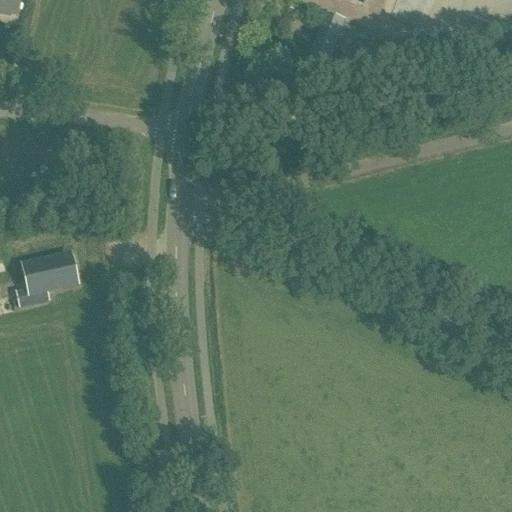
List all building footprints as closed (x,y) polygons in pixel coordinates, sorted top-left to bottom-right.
[(19,0),(0,0),(0,14),(16,18),(19,0)] [(342,0),(364,8),(367,0),(342,0)] [(397,0),(389,23),(421,35),(433,0),(397,0)] [(297,90),(318,97),(345,23),(326,15),(297,90)] [(21,268),(28,295),(76,284),(70,257),(21,268)]
